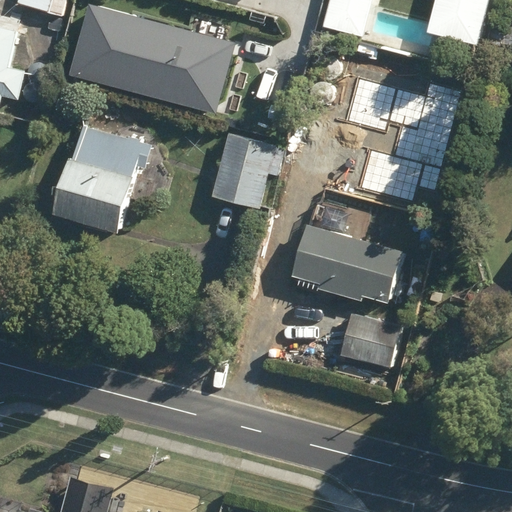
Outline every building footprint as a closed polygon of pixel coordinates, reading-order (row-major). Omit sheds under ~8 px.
[(23,0),(23,3),(66,15),(70,0),(23,0)] [(146,0),(137,33),(168,42),(165,54),(180,58),(196,0),(146,0)] [(344,22),(341,34),(366,40),(369,28),(344,22)] [(0,25),(0,103),(9,105),(11,94),(28,98),(34,70),(17,67),(25,31),(0,25)] [(299,36),(285,94),(300,97),(314,40),(299,36)] [(440,40),(439,49),(450,51),(452,42),(440,40)] [(336,115),(352,119),(357,102),(341,97),(336,115)] [(50,116),(63,118),(66,106),(53,104),(50,116)] [(309,112),(295,161),(337,172),(350,123),(309,112)] [(67,213),(130,232),(147,175),(143,174),(146,163),(149,164),(148,167),(152,168),(159,145),(146,142),(147,139),(137,136),(136,139),(95,127),(86,158),(84,157),(67,213)] [(238,134),(222,196),(268,208),(285,146),(238,134)] [(331,283),(330,287),(372,299),(373,294),(400,302),(414,251),(316,224),(302,274),(331,283)] [(173,511),(162,509),(161,511),(114,511),(111,511),(118,486),(75,475),(65,511),(55,511),(34,507),(33,511),(173,511)]
